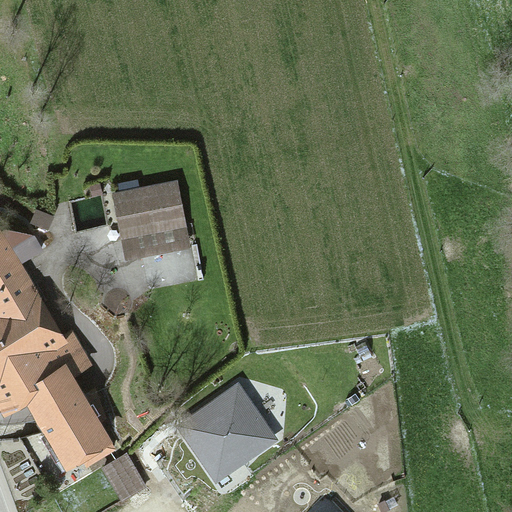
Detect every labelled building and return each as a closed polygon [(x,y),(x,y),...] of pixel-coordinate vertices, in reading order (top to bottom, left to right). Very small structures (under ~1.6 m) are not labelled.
[(115,194),(124,237),(186,224),(178,182),(115,194)] [(34,237),(13,249),(2,231),(0,231),(0,290),(26,274),(20,263),(42,249),(34,237)] [(0,380),(10,398),(25,389),(60,368),(66,377),(88,365),(89,359),(72,331),(63,336),(35,288),(0,309),(0,380)] [(275,440),(237,386),(179,426),(217,480),(275,440)] [(42,417),(68,461),(82,453),(88,463),(115,448),(96,415),(90,418),(77,397),(42,417)] [(127,453),(105,466),(124,499),(146,486),(127,453)]
